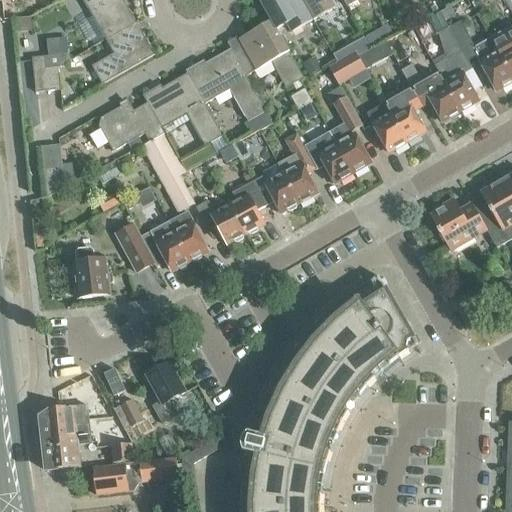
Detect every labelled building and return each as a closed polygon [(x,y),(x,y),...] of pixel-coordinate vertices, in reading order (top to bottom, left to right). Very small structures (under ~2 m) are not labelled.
[(136,24),(122,0),(82,0),(106,41),(136,24)] [(313,21),(301,0),(298,0),(290,5),(287,0),(259,0),(272,22),(277,31),(287,25),(292,33),(303,27),(313,21)] [(301,0),(313,21),(335,9),(330,0),(301,0)] [(67,12),(62,2),(31,19),(20,20),(21,32),(30,31),(38,29),(67,12)] [(304,79),(277,31),(272,22),(239,41),(244,50),(234,55),(233,56),(245,78),(246,77),(271,63),(286,89),(304,79)] [(511,82),(511,78),(498,53),(493,45),(477,54),(459,22),(448,29),(468,63),(476,58),(496,92),(500,90),(504,90),(509,87),(510,84),(511,82)] [(136,24),(106,41),(114,55),(92,67),(102,86),(155,56),(136,24)] [(388,26),(365,38),(371,48),(393,35),(388,26)] [(511,27),(490,40),(493,45),(498,53),(511,78),(511,27)] [(434,67),(438,74),(444,85),(460,113),(464,110),(468,111),(473,108),(474,105),(478,102),(462,74),(471,69),(468,63),(448,29),(439,34),(447,59),(434,67)] [(357,58),(365,71),(393,55),(386,42),(357,58)] [(345,49),(333,55),(338,64),(350,57),(345,49)] [(233,56),(234,55),(231,50),(198,69),(203,78),(192,83),(192,84),(204,106),(205,105),(230,91),(248,123),(266,113),(246,77),(245,78),(233,56)] [(357,58),(355,54),(329,69),(338,86),(349,80),(346,75),(361,67),(364,72),(365,72),(365,71),(357,58)] [(36,94),(48,92),(46,69),(45,57),(32,59),(36,94)] [(317,62),(305,69),(309,76),(321,70),(317,62)] [(456,115),(460,113),(444,85),(438,74),(422,84),(411,66),(401,72),(419,104),(428,98),(443,123),(446,121),(450,122),(455,119),(456,115)] [(48,92),(61,91),(58,68),(46,69),(48,92)] [(223,137),(205,105),(204,106),(192,84),(192,83),(187,75),(155,94),(159,102),(149,108),(161,130),(162,130),(187,116),(205,148),(212,144),(218,155),(229,148),(223,137)] [(298,111),(312,103),(305,89),(291,98),(298,111)] [(353,137),(352,134),(362,128),(340,89),(328,96),(345,125),(330,133),(337,146),(352,175),(357,172),(361,173),(366,170),(367,167),(371,164),(355,136),(353,137)] [(407,106),(402,98),(386,106),(385,105),(406,144),(411,141),(414,142),(420,139),(421,136),(425,133),(409,105),(407,106)] [(149,108),(147,105),(134,112),(129,103),(101,119),(99,127),(100,130),(91,135),(99,148),(108,143),(113,153),(145,135),(150,143),(165,135),(162,130),(161,130),(149,108)] [(367,115),(373,126),(389,154),(393,152),(396,153),(401,150),(402,146),(406,144),(385,105),(367,115)] [(296,136),(285,142),(293,157),(277,165),(283,176),(299,205),(303,202),(307,203),(312,201),(313,197),(318,195),(307,175),(316,171),(304,148),(295,132),(294,133),(296,136)] [(348,180),(349,177),(352,175),(337,146),(330,133),(304,148),(316,171),(316,172),(325,167),(335,185),(339,182),(342,183),(348,180)] [(178,213),(194,205),(179,177),(186,174),(167,139),(145,151),(178,213)] [(251,157),(242,142),(242,141),(233,146),(233,147),(241,162),(251,157)] [(59,146),(41,148),(47,199),(59,192),(56,168),(61,168),(59,146)] [(511,175),(501,182),(511,200),(511,175)] [(283,176),(265,186),(280,214),(285,212),(288,213),(293,210),(295,207),(299,205),(283,176)] [(481,194),(489,208),(478,214),(477,214),(486,230),(497,249),(511,239),(511,200),(501,182),(481,194)] [(259,228),(264,226),(256,212),(265,207),(253,184),(233,194),(237,200),(228,205),(229,208),(245,236),(250,233),(253,234),(258,232),(259,228)] [(136,197),(123,203),(127,211),(140,205),(136,197)] [(96,207),(101,215),(115,208),(110,199),(96,207)] [(454,200),(433,212),(434,215),(430,217),(451,253),(475,238),(474,236),(486,230),(477,214),(478,214),(474,207),(462,214),(454,200)] [(196,208),(211,236),(219,231),(227,246),(231,243),(235,244),(240,242),(241,238),(245,236),(229,208),(228,205),(225,201),(211,208),(208,202),(196,208)] [(204,255),(208,253),(187,214),(168,224),(174,235),(189,263),(194,261),(197,262),(202,259),(204,255)] [(139,239),(153,266),(154,268),(166,262),(171,272),(175,270),(179,271),(184,269),(185,265),(189,263),(174,235),(168,224),(139,239)] [(153,266),(139,239),(133,227),(115,236),(135,275),(153,266)] [(79,300),(110,296),(109,287),(107,260),(94,261),(93,252),(90,249),(78,251),(76,253),(77,263),(75,263),(79,300)] [(413,350),(418,347),(395,307),(379,277),(376,278),(352,294),(328,314),(306,336),(288,361),(272,387),(259,415),(253,435),(249,434),(245,438),(243,441),(242,445),(242,449),(244,454),(247,455),(243,475),(240,506),(240,511),(320,511),(320,508),(322,486),(327,465),(334,444),(343,424),(354,405),(367,388),(383,372),(399,359),(413,350)] [(186,393),(169,364),(146,377),(162,406),(155,410),(163,424),(177,416),(170,402),(186,393)] [(117,447),(133,445),(126,431),(143,422),(132,401),(102,417),(117,447)] [(70,406),(60,407),(60,409),(53,410),(43,417),(40,422),(43,451),(56,449),(56,448),(61,448),(60,438),(91,435),(87,406),(70,408),(70,406)] [(80,468),(78,446),(92,444),(91,435),(60,438),(61,448),(56,448),(56,449),(43,451),(45,464),(45,471),(46,472),(48,472),(70,469),(80,468)] [(189,511),(199,511),(192,465),(227,444),(222,435),(181,459),(189,511)] [(133,454),(133,445),(117,447),(111,447),(112,464),(136,462),(135,453),(133,454)] [(179,479),(176,459),(125,465),(126,466),(94,470),(95,485),(94,487),(94,492),(96,494),(97,496),(133,492),(138,484),(179,479)]
